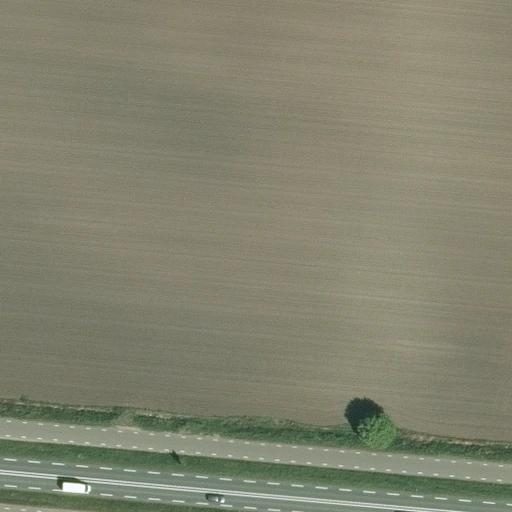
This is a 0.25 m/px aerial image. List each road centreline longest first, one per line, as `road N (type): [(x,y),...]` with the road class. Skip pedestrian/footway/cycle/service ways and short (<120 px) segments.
road 1 (unclassified): [(511,475),(0,429)]
road 2 (primary): [(422,511),(0,472)]
